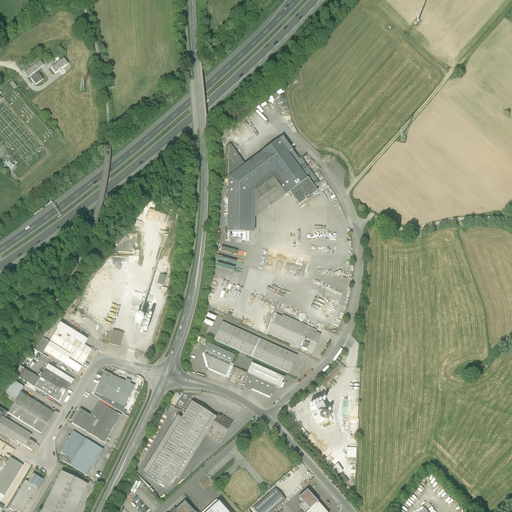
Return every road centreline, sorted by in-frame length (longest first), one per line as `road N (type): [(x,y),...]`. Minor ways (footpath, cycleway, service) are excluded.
road 1 (motorway): [(0,265),(224,88),(312,0)]
road 2 (motorway): [(294,0),(217,76),(0,247)]
road 3 (tertiary): [(192,0),(204,208),(193,290),(166,374)]
road 4 (unclassified): [(266,416),(322,366),(352,313),(356,225),(333,178)]
road 5 (track): [(511,4),(344,195)]
road 6 (residential): [(166,374),(100,363),(44,459),(16,453)]
road 7 (track): [(356,225),(374,218),(411,229),(511,218)]
road 8 (tertiary): [(166,374),(99,511)]
road 9 (tertiary): [(266,416),(349,507)]
